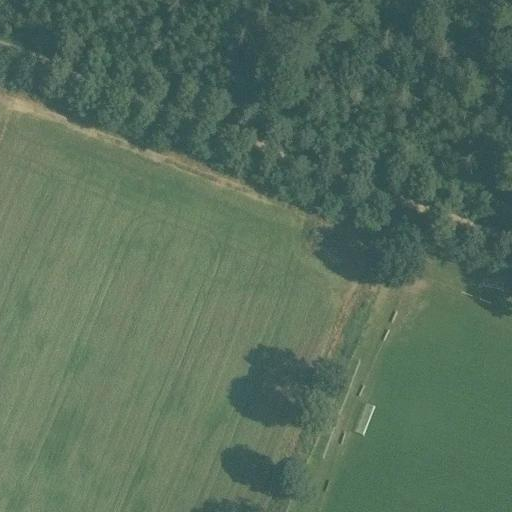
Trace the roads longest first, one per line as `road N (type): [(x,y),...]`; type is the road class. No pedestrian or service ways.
road 1 (track): [(260,511),(376,241),(0,94)]
road 2 (track): [(0,30),(511,238)]
